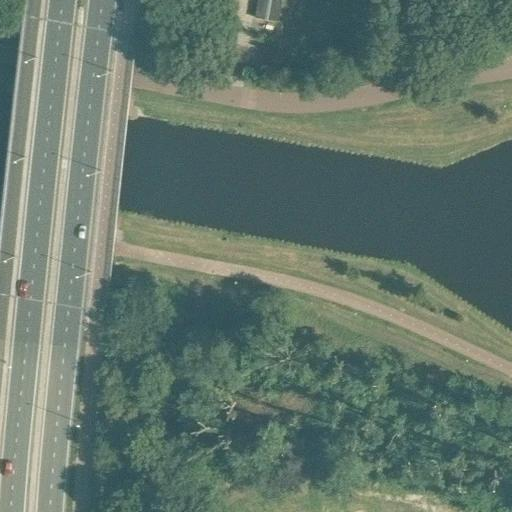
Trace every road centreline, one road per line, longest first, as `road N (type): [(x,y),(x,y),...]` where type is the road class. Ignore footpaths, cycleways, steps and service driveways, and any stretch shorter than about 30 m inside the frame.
road 1 (unclassified): [(511,68),(298,103),(0,53)]
road 2 (secondary): [(62,0),(9,511)]
road 3 (secondary): [(49,511),(102,0)]
